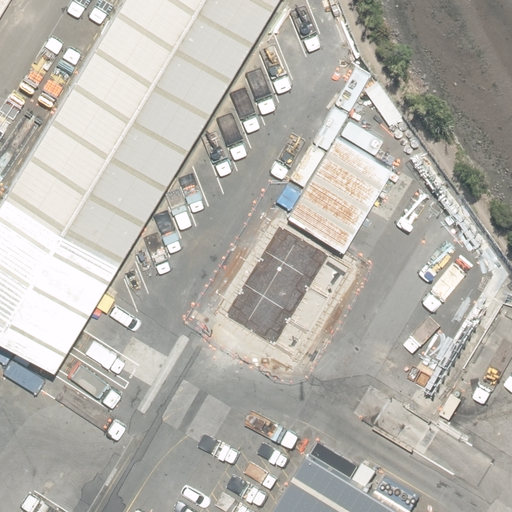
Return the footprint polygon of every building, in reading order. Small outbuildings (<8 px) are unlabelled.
[(125,0),(0,207),(0,336),(57,370),(278,0),(125,0)] [(0,0),(0,14),(8,0),(0,0)] [(400,116),(377,82),(363,91),(368,99),(355,108),(366,125),(380,116),(386,126),(400,116)] [(394,169),(337,135),(288,218),(345,251),(394,169)] [(338,253),(287,221),(231,314),(282,345),(338,253)] [(361,466),(320,442),(277,511),(405,511),(353,479),(361,466)]
